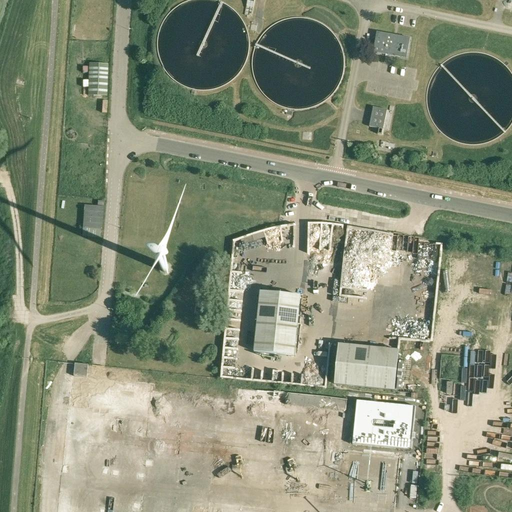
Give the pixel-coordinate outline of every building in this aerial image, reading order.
[(406,58),(410,38),(377,31),(373,52),(406,58)] [(89,63),(88,95),(106,96),(108,64),(89,63)] [(370,126),(379,128),(378,134),(382,134),(383,129),(388,110),(373,107),(370,126)] [(84,205),(83,228),(102,229),(103,207),(84,205)] [(356,265),(368,269),(372,255),(359,251),(356,265)] [(170,269),(170,268),(169,268),(169,267),(169,266),(168,266),(168,265),(167,265),(166,265),(165,265),(164,265),(163,265),(163,266),(162,266),(162,267),(162,268),(161,268),(161,269),(162,270),(162,271),(163,272),(164,272),(164,273),(165,273),(166,273),(167,273),(167,272),(168,272),(169,271),(169,270),(170,269)] [(263,282),(277,282),(277,274),(263,274),(263,282)] [(342,295),(353,296),(355,276),(344,275),(342,295)] [(261,291),(255,351),(294,356),(301,295),(261,291)] [(335,384),(395,390),(399,350),(339,344),(335,384)] [(75,363),(74,375),(87,377),(88,365),(75,363)] [(152,387),(68,379),(54,511),(394,511),(400,459),(340,454),(345,403),(237,393),(236,403),(151,395),(152,387)] [(355,403),(351,445),(411,452),(415,409),(355,403)]
